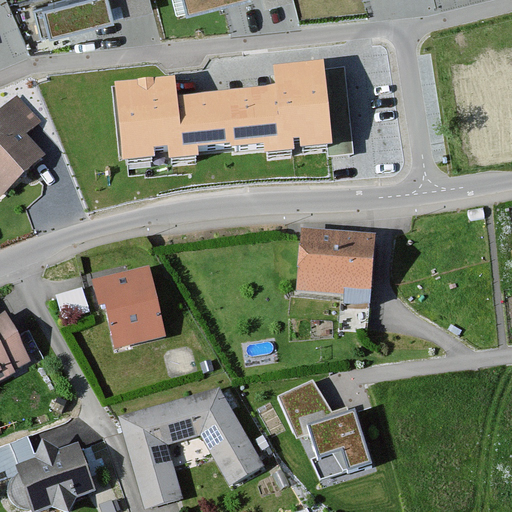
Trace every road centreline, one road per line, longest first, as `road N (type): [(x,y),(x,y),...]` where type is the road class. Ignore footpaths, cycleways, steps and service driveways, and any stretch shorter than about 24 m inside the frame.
road 1 (tertiary): [(428,194),(114,223),(0,265)]
road 2 (residential): [(402,31),(54,64),(0,79)]
road 3 (residential): [(402,31),(428,194)]
road 4 (residential): [(511,355),(356,379)]
